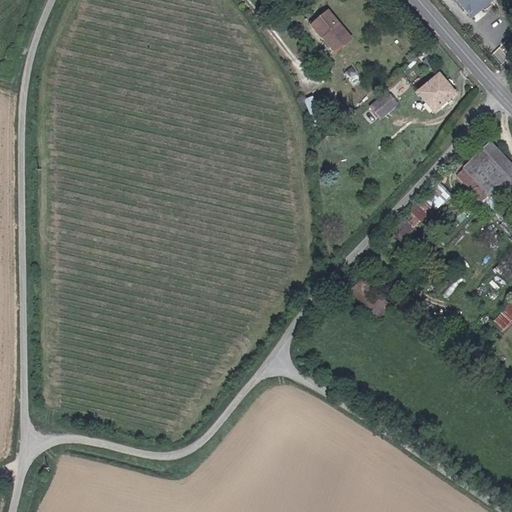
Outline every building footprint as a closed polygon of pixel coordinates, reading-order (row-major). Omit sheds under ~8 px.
[(483,4),(485,7),(493,0),(462,0),(473,12),(483,4)] [(475,15),(485,7),(483,4),(473,12),(475,15)] [(355,41),(331,12),(322,20),(321,18),(312,26),(324,41),(328,38),(340,53),(355,41)] [(458,92),(443,73),(420,91),(436,110),(458,92)] [(400,105),(390,92),(371,108),(380,120),(400,105)] [(511,191),(511,159),(494,141),(462,172),(489,199),(505,184),(511,191)] [(404,240),(450,194),(439,183),(393,228),(404,240)] [(349,290),(378,318),(391,305),(363,277),(349,290)] [(504,332),(511,323),(511,317),(511,316),(511,300),(492,320),(504,332)]
